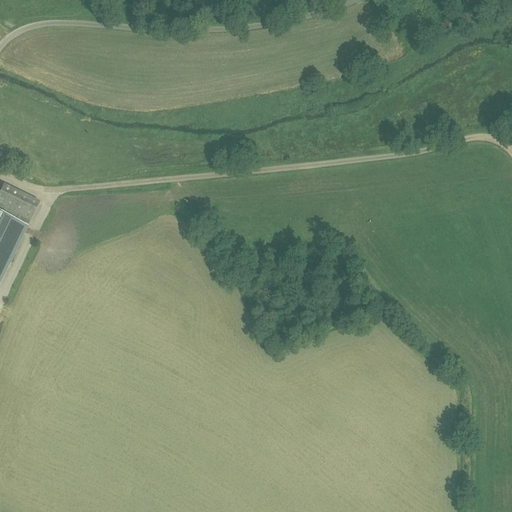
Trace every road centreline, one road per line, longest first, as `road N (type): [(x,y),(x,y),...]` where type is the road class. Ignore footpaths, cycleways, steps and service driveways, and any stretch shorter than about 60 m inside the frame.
road 1 (unclassified): [(511,149),(484,137),(405,156),(49,191),(0,170)]
road 2 (unclassified): [(0,51),(43,25),(231,29),(356,0)]
